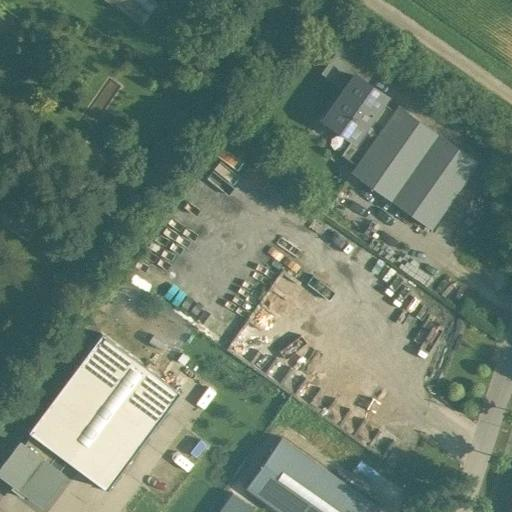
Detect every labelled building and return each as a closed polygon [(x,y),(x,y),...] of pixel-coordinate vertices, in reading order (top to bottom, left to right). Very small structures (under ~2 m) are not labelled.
[(157,4),(151,0),(106,0),(142,25),(157,4)] [(372,68),(342,47),(327,69),(348,85),(356,74),(364,80),(372,68)] [(348,85),(324,119),(352,138),(342,153),(356,163),(394,110),(381,101),(385,95),(364,80),(356,74),(348,85)] [(478,161),(398,105),(394,110),(356,163),(351,171),(431,227),(478,161)] [(109,338),(101,333),(28,430),(32,433),(68,460),(107,489),(160,418),(180,391),(109,338)] [(68,460),(32,433),(24,444),(59,471),(68,460)] [(374,511),(379,506),(281,437),(245,486),(283,511),(374,511)] [(24,444),(20,441),(0,467),(0,472),(14,482),(11,487),(22,495),(25,491),(41,503),(63,474),(59,471),(24,444)]
